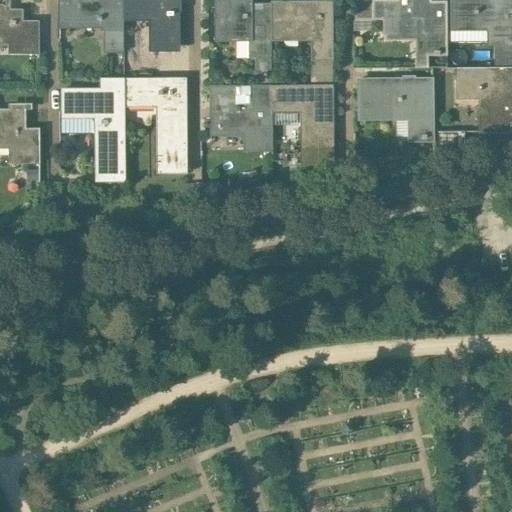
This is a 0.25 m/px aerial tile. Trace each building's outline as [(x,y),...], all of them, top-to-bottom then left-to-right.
[(58,0),(58,25),(80,25),(80,21),(96,21),(96,22),(99,22),(99,29),(105,29),(105,53),(122,53),(123,18),(122,0),(58,0)] [(177,0),(122,0),(123,18),(154,18),(154,48),(178,48),(177,0)] [(371,0),(353,0),(353,22),(370,22),(370,1),(372,1),(371,0)] [(411,0),(396,0),(396,1),(372,1),(370,1),(370,22),(381,21),(381,37),(421,37),(421,58),(446,57),(446,3),(411,3),(411,0)] [(511,0),(450,0),(451,33),(453,33),(453,27),(474,27),(474,28),(488,28),(488,45),(493,45),(493,69),(511,68),(511,0)] [(250,2),(216,3),(216,40),(247,40),(247,58),(253,58),(253,74),(261,74),(261,78),(264,78),(264,74),(269,74),(269,38),(269,7),(250,6),(250,2)] [(331,3),(269,3),(269,7),(269,38),(310,38),(310,63),(331,62),(331,3)] [(0,5),(0,40),(12,40),(12,50),(37,49),(37,22),(21,22),(21,11),(3,10),(3,6),(0,5)] [(511,68),(493,69),(456,69),(456,95),(478,95),(478,133),(507,133),(507,123),(511,123),(511,68)] [(123,80),(104,80),(104,92),(66,93),(66,115),(97,114),(98,126),(99,126),(100,155),(94,155),(94,184),(124,183),(123,103),(123,80)] [(182,80),(123,80),(123,103),(157,103),(157,172),(183,172),(182,80)] [(432,82),(357,82),(357,121),(405,120),(406,143),(432,143),(432,133),(432,82)] [(270,86),(208,87),(208,110),(210,110),(210,132),(245,131),(245,150),(270,150),(270,108),(270,86)] [(331,86),(270,86),(270,108),(299,108),(299,182),(332,182),(331,86)] [(0,110),(0,144),(13,144),(13,160),(31,159),(31,130),(24,130),(24,110),(0,110)] [(462,132),(432,133),(432,143),(432,158),(462,151),(462,132)] [(26,164),(25,177),(40,178),(41,165),(26,164)]
